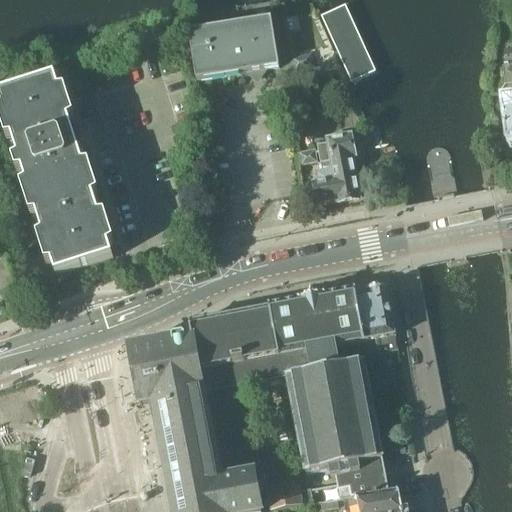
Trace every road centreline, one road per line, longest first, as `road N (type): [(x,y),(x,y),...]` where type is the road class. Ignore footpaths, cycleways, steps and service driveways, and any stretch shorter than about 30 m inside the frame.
road 1 (tertiary): [(67,336),(257,267),(398,241)]
road 2 (residential): [(445,511),(398,241)]
road 3 (residential): [(55,511),(118,482),(92,354),(67,336)]
road 4 (residential): [(67,336),(60,364),(70,411),(47,511)]
